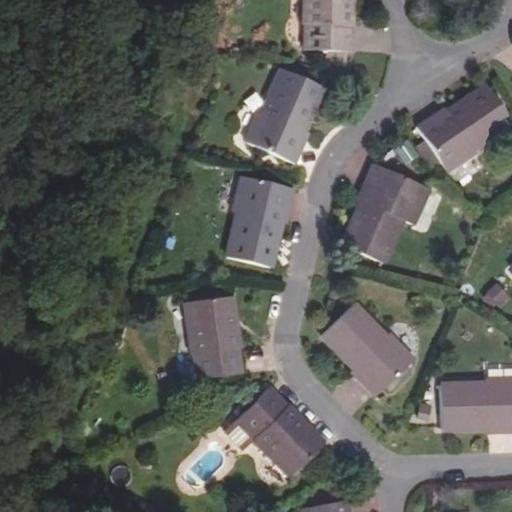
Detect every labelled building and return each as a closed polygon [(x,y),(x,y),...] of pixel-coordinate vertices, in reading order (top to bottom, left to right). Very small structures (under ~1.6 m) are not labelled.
[(304,0),(304,27),(305,27),(305,53),(347,53),(348,28),(351,29),(351,11),(348,11),(347,0),(304,0)] [(288,75),(312,86),(315,78),(291,67),(288,75)] [(320,89),(312,86),(288,75),(280,72),(262,114),(257,112),(243,145),(293,165),(302,143),(297,143),(302,132),(320,89)] [(439,120),(436,116),(415,131),(445,174),(475,154),(473,149),(510,124),(485,88),(448,114),(439,120)] [(444,110),(436,116),(439,120),(448,114),(444,110)] [(306,134),(302,132),(297,143),(302,143),(306,134)] [(366,191),(360,204),(341,248),(382,266),(401,222),(412,226),(427,190),(372,167),(362,189),(366,191)] [(282,216),(286,217),(292,191),(240,180),(232,215),(237,216),(226,261),(269,270),(280,224),(282,216)] [(356,202),(360,204),(366,191),(362,189),(356,202)] [(505,298),(494,287),(484,296),(495,307),(505,298)] [(193,303),(217,301),(216,294),(192,297),(193,303)] [(231,299),(217,301),(193,303),(184,305),(190,355),(192,355),(196,382),(238,376),(234,351),(237,351),(235,333),(230,333),(228,321),(233,320),(231,299)] [(359,377),(356,379),(374,398),(413,361),(388,336),(385,339),(351,306),(320,336),(353,370),(359,377)] [(350,374),(356,379),(359,377),(353,370),(350,374)] [(496,435),(511,434),(511,380),(485,381),(486,387),(439,388),(440,432),(485,431),(496,431),(496,435)] [(238,419),(236,422),(254,440),(252,441),(289,478),(322,446),(307,430),(304,433),(295,423),(298,421),(285,407),(283,409),(266,392),(255,404),(238,419)] [(234,414),(238,419),(255,404),(250,399),(234,414)] [(431,409),(420,406),(416,420),(428,423),(431,409)] [(254,440),(236,422),(223,434),(242,453),(252,441),(254,440)] [(314,509),(333,505),(330,489),(310,494),(314,509)] [(346,511),(345,503),(333,505),(314,509),(301,511),(346,511)]
